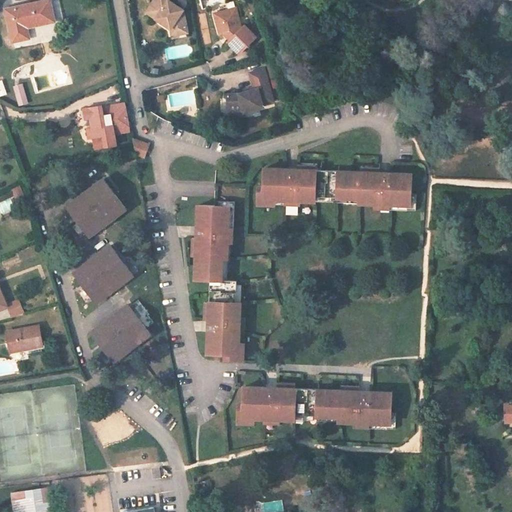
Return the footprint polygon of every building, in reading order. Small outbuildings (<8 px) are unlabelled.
[(50,20),(46,0),(6,9),(12,40),(25,38),(23,25),(50,20)] [(157,15),(164,20),(163,22),(170,28),(172,35),(187,31),(184,16),(176,11),(178,9),(167,1),(168,0),(153,0),(150,5),(159,12),(157,15)] [(261,8),(258,0),(253,2),(255,10),(261,8)] [(146,11),(163,22),(164,20),(157,15),(159,12),(150,5),(146,11)] [(218,9),(222,29),(224,29),(228,33),(227,34),(229,37),(227,39),(238,51),(256,36),(245,23),(241,26),(237,7),(230,9),(229,7),(218,9)] [(282,100),(272,68),(255,72),(260,87),(244,91),(232,87),(226,103),(253,112),(269,107),(268,104),(282,100)] [(22,85),(14,87),(18,106),(27,103),(22,85)] [(246,120),(250,112),(253,112),(226,103),(223,111),(246,120)] [(129,132),(125,104),(106,108),(101,108),(100,106),(80,112),(82,120),(85,120),(86,129),(83,130),(86,140),(89,140),(91,150),(114,146),(113,135),(129,132)] [(145,160),(148,147),(133,142),(136,158),(145,160)] [(312,201),(335,201),(357,202),(357,207),(389,209),(411,210),(412,177),(379,176),(361,175),(315,174),(296,173),(260,172),(260,190),(259,204),(312,206),(312,201)] [(129,200),(107,173),(74,199),(97,227),(129,200)] [(22,185),(13,190),(18,201),(27,196),(22,185)] [(416,214),(417,197),(412,197),(411,210),(389,209),(389,213),(416,214)] [(12,198),(0,203),(0,216),(16,210),(12,198)] [(232,233),(232,206),(215,205),(215,210),(226,211),(226,233),(232,233)] [(226,233),(226,211),(215,210),(195,209),(194,242),(193,261),(192,283),(207,283),(206,307),(205,326),(204,359),(236,361),(237,339),(237,323),(238,307),(233,307),(234,285),(224,285),(219,285),(219,263),(225,263),(226,233)] [(107,296),(142,268),(117,238),(82,265),(107,296)] [(0,311),(9,308),(0,288),(0,311)] [(117,367),(153,340),(129,311),(94,338),(117,367)] [(44,348),(41,328),(11,333),(14,352),(44,348)] [(165,385),(168,377),(160,374),(158,383),(165,385)] [(245,403),(244,418),(297,420),(297,414),(320,415),(342,416),(342,421),(396,423),(398,391),(364,390),(353,389),(346,389),(300,387),(292,387),(281,387),(246,385),(245,403)] [(375,423),(374,427),(401,428),(402,411),(397,411),(396,423),(375,423)] [(52,511),(51,502),(45,502),(43,489),(28,490),(28,497),(13,498),(14,511),(52,511)]
